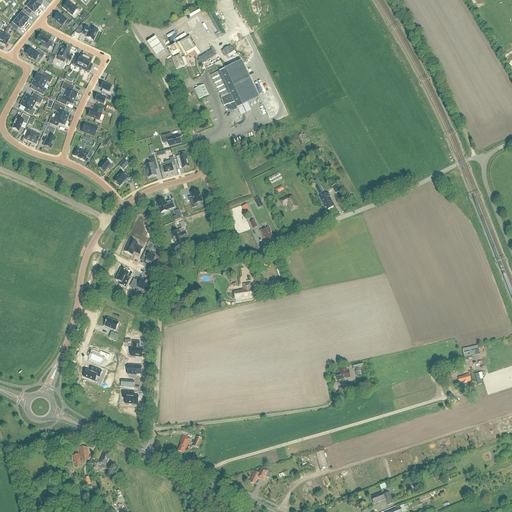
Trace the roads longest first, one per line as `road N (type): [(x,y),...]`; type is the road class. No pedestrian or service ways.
road 1 (unclassified): [(230,254),(268,252),(463,161),(485,160)]
road 2 (unclassified): [(146,454),(163,270),(174,260),(230,254)]
road 3 (track): [(280,511),(302,480),(502,416)]
road 4 (unclassified): [(198,173),(200,157),(178,101),(115,0)]
road 5 (residential): [(61,162),(105,59),(39,23)]
road 6 (residential): [(61,162),(2,132),(1,118),(27,71),(10,59)]
road 7 (residential): [(0,346),(35,357),(57,306),(11,281)]
road 8 (secondary): [(274,511),(146,454)]
